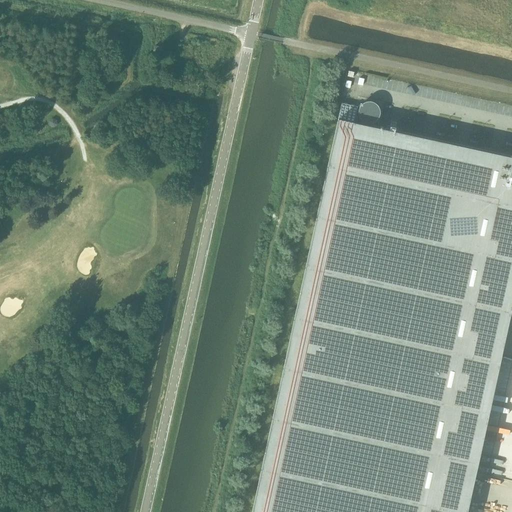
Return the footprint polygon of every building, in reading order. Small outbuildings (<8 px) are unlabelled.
[(162,55),(164,47),(155,45),(153,53),(162,55)] [(357,106),(356,106),(341,103),(338,118),(354,122),(357,106)] [(400,129),(410,132),(416,110),(406,107),(400,129)] [(511,156),(337,119),(251,511),(466,511),(511,303),(511,156)] [(469,137),(467,144),(489,149),(495,126),(473,121),(469,137)]
